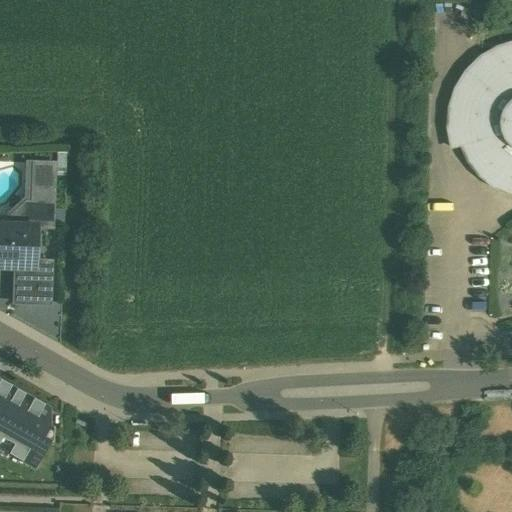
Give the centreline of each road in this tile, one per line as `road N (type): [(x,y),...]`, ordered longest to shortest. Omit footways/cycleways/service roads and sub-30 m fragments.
road 1 (unclassified): [(103,394),(209,400),(511,384)]
road 2 (track): [(395,0),(384,359)]
road 3 (track): [(369,511),(374,391)]
